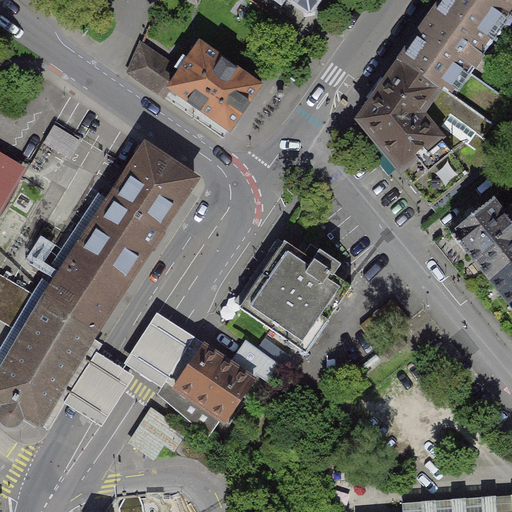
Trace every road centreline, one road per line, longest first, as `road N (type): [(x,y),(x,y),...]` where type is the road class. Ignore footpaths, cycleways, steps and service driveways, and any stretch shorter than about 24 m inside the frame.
road 1 (residential): [(302,124),(511,383)]
road 2 (secondary): [(236,192),(124,370)]
road 3 (secondary): [(92,76),(221,168),(236,192)]
road 4 (residential): [(59,484),(193,481),(213,511)]
road 5 (residential): [(392,0),(302,124)]
road 6 (primary): [(124,370),(59,484)]
